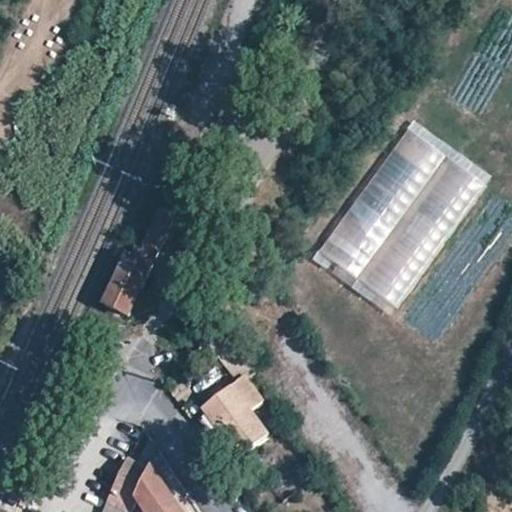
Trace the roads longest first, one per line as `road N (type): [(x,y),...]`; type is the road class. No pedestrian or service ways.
road 1 (unclassified): [(427,511),(511,334)]
road 2 (unclassified): [(230,511),(132,372)]
road 3 (residential): [(132,372),(74,511)]
